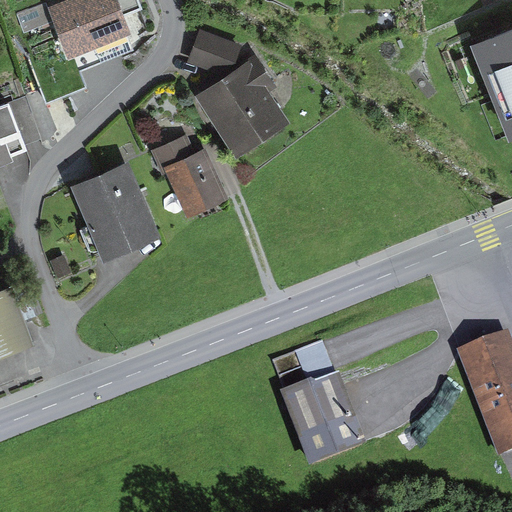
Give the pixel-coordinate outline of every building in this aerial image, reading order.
[(133,0),(63,0),(83,48),(144,24),(133,0)] [(254,32),(210,20),(200,55),(245,67),(254,32)] [(511,24),(470,42),(508,136),(511,135),(511,24)] [(266,56),(214,87),(250,149),(303,118),(266,56)] [(0,97),(0,161),(22,153),(0,97)] [(208,122),(167,141),(198,210),(239,191),(208,122)] [(140,154),(83,178),(116,255),(173,230),(140,154)] [(22,277),(0,285),(0,353),(46,336),(22,277)] [(511,326),(463,345),(503,449),(511,445),(511,326)] [(343,366),(286,387),(306,440),(363,418),(343,366)]
